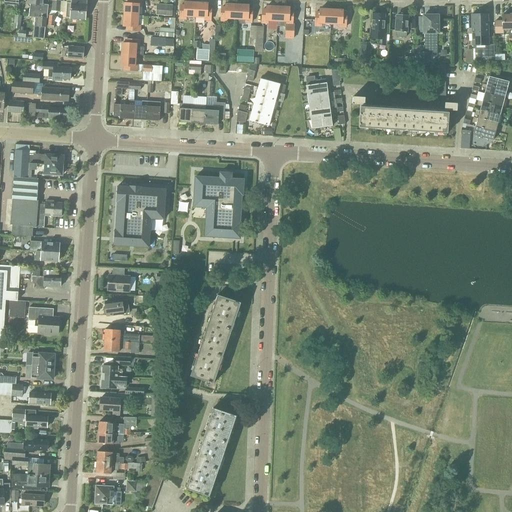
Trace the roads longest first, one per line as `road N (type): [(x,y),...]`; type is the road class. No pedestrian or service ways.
road 1 (residential): [(70,511),(93,139)]
road 2 (residential): [(259,511),(272,150)]
road 3 (residential): [(511,166),(272,150)]
road 4 (residential): [(272,150),(93,139)]
road 5 (residential): [(93,139),(102,0)]
